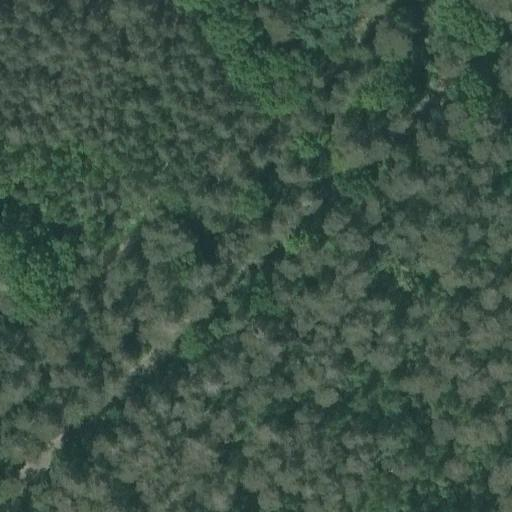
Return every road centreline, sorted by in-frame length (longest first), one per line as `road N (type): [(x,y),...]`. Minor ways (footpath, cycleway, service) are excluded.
road 1 (track): [(0,497),(511,19)]
road 2 (unknown): [(199,0),(286,104)]
